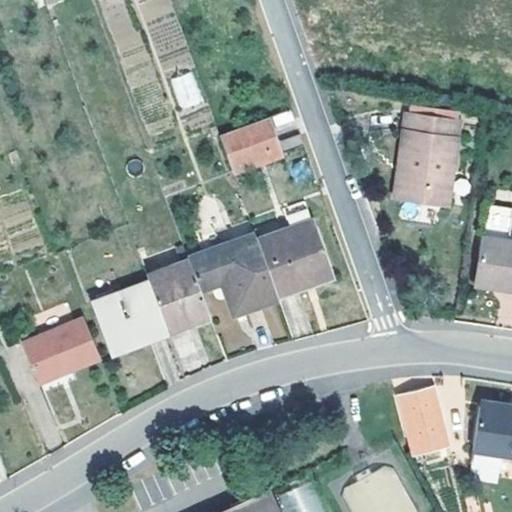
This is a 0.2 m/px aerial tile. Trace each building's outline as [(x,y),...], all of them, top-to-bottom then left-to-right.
[(170,78),(179,109),(202,103),(193,72),(170,78)] [(451,138),(460,139),(463,120),(407,112),(405,130),(413,132),(405,178),(398,177),(395,197),(450,206),(453,186),(443,184),(451,138)] [(233,171),(281,152),(269,117),(220,136),(233,171)] [(405,130),(398,177),(405,178),(413,132),(405,130)] [(453,186),(460,139),(451,138),(443,184),(453,186)] [(329,215),(257,240),(274,288),(293,281),(297,292),(312,286),(310,281),(348,268),(329,215)] [(489,235),(511,238),(511,226),(490,224),(489,235)] [(256,298),(259,305),(278,298),(274,288),(257,240),(255,234),(187,257),(188,259),(203,300),(228,290),(234,305),(256,298)] [(511,238),(489,235),(481,284),(511,288),(511,238)] [(203,300),(188,259),(147,275),(149,281),(166,325),(191,316),(194,323),(210,317),(203,300)] [(166,325),(149,281),(95,302),(114,352),(138,343),(135,336),(166,325)] [(278,298),(297,292),(293,281),(274,288),(278,298)] [(237,313),(259,305),(256,298),(234,305),(237,313)] [(166,325),(169,332),(194,323),(191,316),(166,325)] [(40,380),(100,356),(84,317),(24,342),(40,380)] [(135,336),(138,343),(169,332),(166,325),(135,336)] [(394,386),(411,454),(449,444),(433,377),(394,386)] [(511,404),(478,399),(478,404),(511,409),(511,404)] [(511,409),(478,404),(470,447),(502,452),(511,453),(511,409)] [(502,452),(470,447),(468,461),(500,465),(502,452)] [(325,511),(312,481),(279,494),(286,511),(325,511)] [(278,511),(267,487),(211,511),(278,511)]
